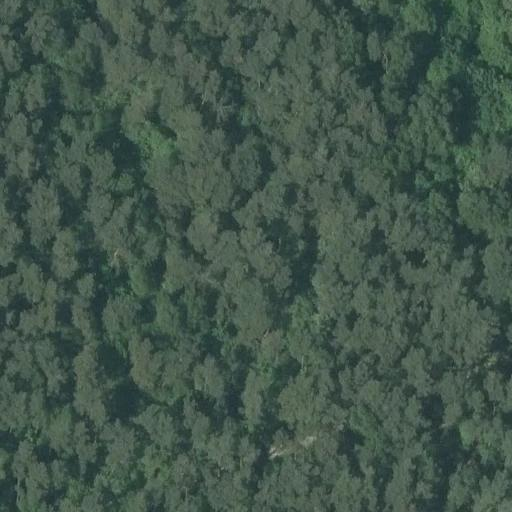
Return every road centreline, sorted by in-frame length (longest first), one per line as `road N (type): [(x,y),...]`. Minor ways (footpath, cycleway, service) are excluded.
road 1 (track): [(134,511),(341,427)]
road 2 (track): [(341,427),(511,356)]
